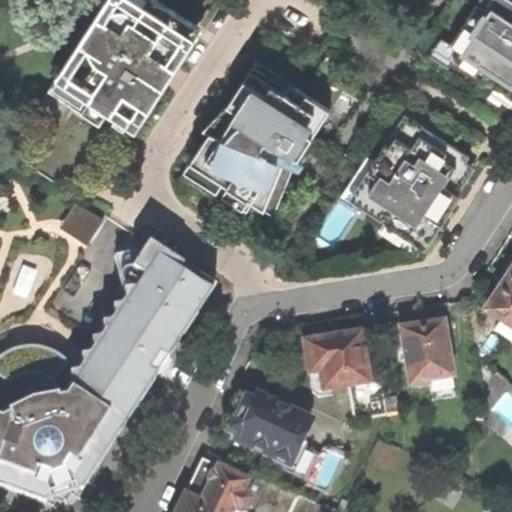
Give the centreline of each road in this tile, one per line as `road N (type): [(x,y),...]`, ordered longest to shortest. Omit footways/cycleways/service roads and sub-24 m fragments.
road 1 (residential): [(254,0),(152,169),(169,209),(248,276),(262,306)]
road 2 (residential): [(511,180),(441,276),(262,306)]
road 3 (residential): [(262,306),(239,327),(140,511)]
